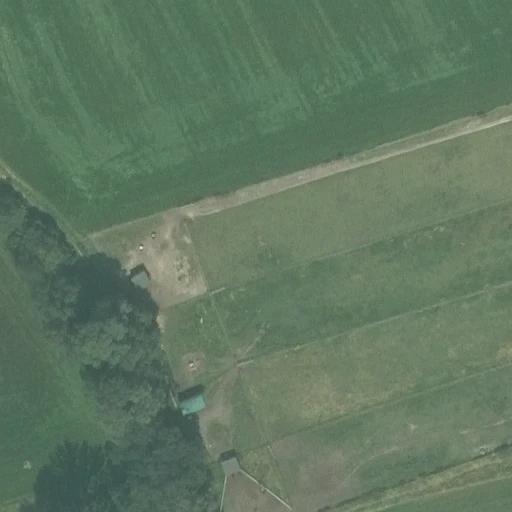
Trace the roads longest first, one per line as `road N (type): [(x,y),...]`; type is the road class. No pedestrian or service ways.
road 1 (track): [(211,511),(159,351),(115,290),(31,209),(0,167)]
road 2 (track): [(511,451),(342,511)]
